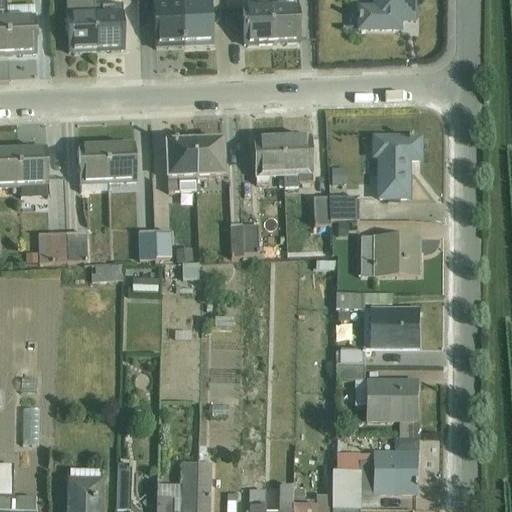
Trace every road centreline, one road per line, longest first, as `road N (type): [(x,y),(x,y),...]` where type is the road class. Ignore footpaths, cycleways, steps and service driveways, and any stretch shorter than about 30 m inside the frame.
road 1 (residential): [(470,90),(0,110)]
road 2 (residential): [(465,511),(470,90)]
